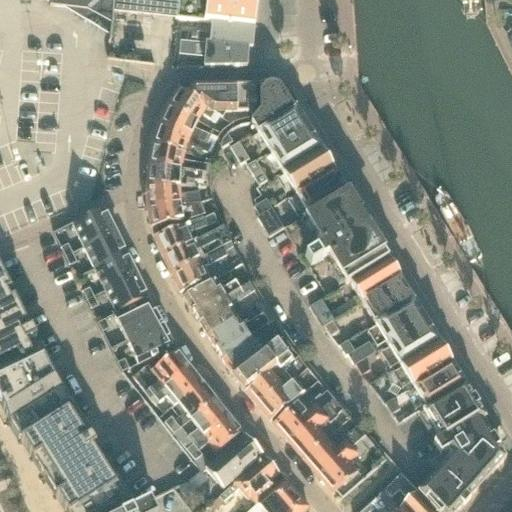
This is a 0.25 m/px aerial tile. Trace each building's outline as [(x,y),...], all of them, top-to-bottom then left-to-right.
[(50,0),(49,8),(62,10),(109,40),(111,15),(177,21),(179,0),(50,0)] [(179,0),(177,21),(195,23),(211,25),(250,30),(254,30),(257,0),(179,0)] [(250,30),(211,25),(210,37),(186,35),(181,35),(181,45),(192,46),(192,45),(197,45),(196,46),(248,50),(250,30)] [(205,57),(204,70),(242,70),(244,50),(248,51),(248,50),(196,46),(197,45),(192,45),(192,46),(181,45),(180,55),(205,57)] [(292,112),(292,111),(276,85),(259,86),(260,115),(251,125),(256,134),(292,112)] [(183,88),(182,88),(180,90),(222,118),(224,115),(232,115),(248,114),(248,105),(255,105),(255,86),(186,87),(183,88)] [(169,107),(200,124),(203,118),(215,126),(219,119),(221,120),(222,118),(180,90),(179,91),(169,107)] [(196,131),(200,124),(169,107),(168,108),(161,123),(159,126),(213,148),(216,140),(211,138),(196,131)] [(292,112),(256,134),(269,155),(308,131),(295,109),(292,111),(292,112)] [(153,145),(186,155),(188,148),(209,157),(213,148),(159,126),(158,131),(153,145)] [(308,131),(269,155),(282,176),(321,151),(308,131)] [(231,145),(227,137),(222,142),(220,148),(221,151),(231,145)] [(184,164),(186,155),(153,145),(152,146),(149,162),(148,166),(205,175),(207,167),(195,165),(184,164)] [(249,163),(238,146),(229,151),(240,168),(249,163)] [(321,151),(282,176),(294,196),(334,172),(321,151)] [(267,184),(255,165),(246,170),(258,189),(267,184)] [(147,187),(179,189),(179,181),(197,184),(204,185),(205,175),(148,166),(148,171),(147,187)] [(334,172),(294,196),(307,217),(347,193),(334,172)] [(179,197),(179,189),(147,187),(146,188),(147,204),(148,209),(200,204),(199,196),(179,197)] [(347,193),(307,217),(304,219),(322,248),(304,259),(310,268),(327,258),(345,287),(349,285),(388,261),(347,193)] [(270,212),(265,203),(252,210),(258,219),(270,212)] [(200,204),(148,209),(148,213),(151,230),(185,223),(183,216),(190,215),(191,221),(205,217),(200,206),(200,204)] [(257,221),(269,241),(284,232),(272,212),(257,221)] [(83,254),(115,238),(104,216),(72,231),(83,254)] [(213,216),(203,221),(207,229),(217,224),(213,216)] [(162,257),(192,244),(188,236),(207,229),(203,221),(154,239),(162,257)] [(229,246),(223,231),(212,236),(216,244),(221,249),(229,246)] [(171,276),(201,261),(197,254),(216,244),(212,237),(192,244),(162,257),(171,276)] [(125,260),(115,238),(83,254),(94,275),(125,260)] [(65,260),(72,256),(67,247),(60,251),(65,260)] [(201,261),(171,276),(181,296),(210,280),(205,270),(227,259),(223,249),(208,257),(209,258),(201,261)] [(239,263),(231,249),(225,252),(229,260),(226,261),(230,268),(239,263)] [(72,256),(65,260),(69,269),(77,265),(72,256)] [(136,282),(125,260),(94,275),(104,297),(136,282)] [(388,261),(349,285),(361,306),(401,282),(388,261)] [(27,347),(36,343),(0,269),(0,398),(4,397),(8,406),(1,409),(10,426),(60,395),(45,361),(34,367),(27,347)] [(115,320),(147,305),(136,282),(104,297),(115,320)] [(401,282),(361,306),(374,327),(414,303),(401,282)] [(183,300),(195,318),(225,300),(226,301),(240,291),(236,284),(221,294),(214,283),(183,300)] [(241,292),(240,291),(226,301),(225,300),(195,318),(206,338),(237,319),(231,309),(253,295),(248,287),(241,292)] [(86,303),(94,299),(89,290),(82,294),(86,303)] [(94,299),(86,303),(91,312),(99,308),(94,299)] [(414,303),(374,327),(387,348),(426,324),(414,303)] [(126,344),(161,326),(148,304),(147,305),(115,320),(126,344)] [(249,338),(263,330),(261,326),(246,333),(237,319),(206,338),(218,357),(248,337),(249,338)] [(98,327),(102,336),(110,332),(105,323),(98,327)] [(426,324),(387,348),(399,368),(439,345),(426,324)] [(338,335),(332,325),(323,330),(329,340),(338,335)] [(174,349),(161,326),(126,344),(137,367),(174,349)] [(248,337),(218,357),(231,377),(260,355),(260,356),(277,344),(272,335),(268,327),(263,330),(249,338),(248,337)] [(277,344),(260,356),(231,378),(244,393),(276,368),(280,372),(292,362),(278,343),(277,344)] [(353,355),(347,344),(338,350),(344,360),(353,355)] [(439,345),(399,368),(412,389),(452,365),(439,345)] [(349,358),(355,368),(363,364),(375,357),(369,347),(349,358)] [(154,399),(190,369),(177,353),(151,373),(147,367),(132,379),(137,385),(151,374),(159,384),(149,392),(154,399)] [(117,365),(122,374),(129,371),(124,361),(117,365)] [(369,374),(363,364),(355,368),(360,378),(369,374)] [(452,365),(412,389),(425,410),(464,386),(452,365)] [(244,393),(258,409),(289,382),(280,372),(276,368),(244,393)] [(177,407),(204,386),(190,369),(154,399),(159,405),(170,397),(177,407)] [(289,382),(258,409),(270,424),(289,409),(303,395),(293,383),(290,384),(289,382)] [(168,430),(174,437),(181,432),(191,424),(217,403),(204,386),(177,407),(185,417),(168,430)] [(459,511),(492,475),(505,461),(482,423),(486,421),(464,386),(425,410),(422,412),(439,441),(433,445),(440,456),(446,452),(450,458),(423,488),(417,495),(433,511),(459,511)] [(61,394),(60,395),(10,426),(11,429),(16,426),(25,441),(21,444),(34,464),(38,461),(48,476),(43,479),(46,484),(51,481),(60,496),(56,499),(63,511),(131,511),(134,511),(61,394)] [(273,427),(288,444),(334,405),(326,395),(320,400),(319,398),(309,407),(313,412),(306,418),(299,409),(297,406),(273,427)] [(399,412),(393,402),(384,407),(391,417),(399,412)] [(186,453),(229,418),(217,403),(191,424),(198,433),(188,441),(181,432),(174,437),(186,453)] [(303,461),(327,441),(318,431),(327,423),(330,426),(338,419),(337,417),(342,414),(334,405),(288,444),(303,461)] [(242,435),(229,418),(186,453),(195,464),(202,459),(198,455),(209,446),(216,456),(242,435)] [(336,451),(327,441),(303,461),(318,479),(358,444),(363,440),(355,430),(342,442),(344,445),(336,451)] [(222,492),(262,457),(245,438),(205,472),(222,492)] [(361,446),(367,454),(373,449),(366,441),(361,446)] [(358,444),(318,479),(333,496),(338,502),(362,482),(357,475),(348,465),(357,458),(359,461),(367,454),(361,446),(358,444)] [(223,506),(225,505),(239,493),(248,503),(278,476),(264,460),(218,500),(223,506)] [(186,499),(207,483),(201,476),(181,492),(186,499)] [(433,511),(417,495),(399,478),(385,493),(391,500),(398,494),(404,500),(403,502),(407,506),(400,511),(433,511)] [(306,511),(308,510),(284,483),(257,507),(261,511),(306,511)] [(397,511),(385,498),(378,504),(386,511),(397,511)]
